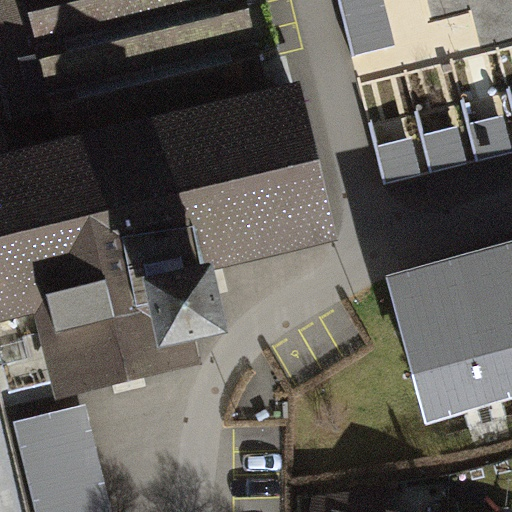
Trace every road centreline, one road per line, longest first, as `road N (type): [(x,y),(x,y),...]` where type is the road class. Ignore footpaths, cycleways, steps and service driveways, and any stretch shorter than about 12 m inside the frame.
road 1 (residential): [(198,511),(209,401),(222,368),(359,255)]
road 2 (unclassified): [(296,0),(359,255)]
road 3 (unclassified): [(359,255),(511,205)]
